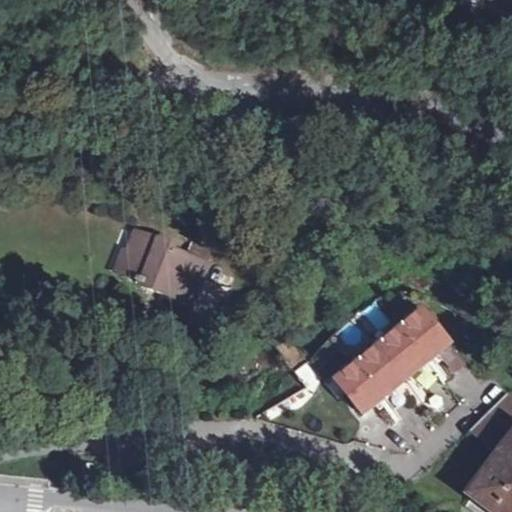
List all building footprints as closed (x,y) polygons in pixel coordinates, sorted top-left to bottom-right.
[(177,246),(138,232),(121,275),(159,289),(158,294),(190,306),(206,264),(174,253),(177,246)] [(338,403),(344,398),(358,414),(379,396),(388,408),(405,394),(396,382),(406,375),(415,386),(433,371),(423,360),(445,342),(417,309),(324,387),(338,403)] [(511,396),(508,393),(473,432),(497,451),(511,431),(511,396)] [(511,431),(497,451),(503,455),(511,443),(511,431)] [(511,511),(511,443),(503,455),(471,497),(491,511),(511,511)]
